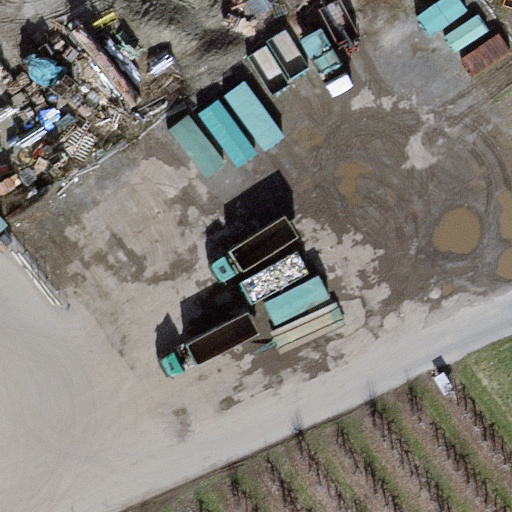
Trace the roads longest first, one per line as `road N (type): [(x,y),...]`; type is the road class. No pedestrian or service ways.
road 1 (track): [(511,319),(80,511)]
road 2 (unknown): [(0,323),(128,490)]
